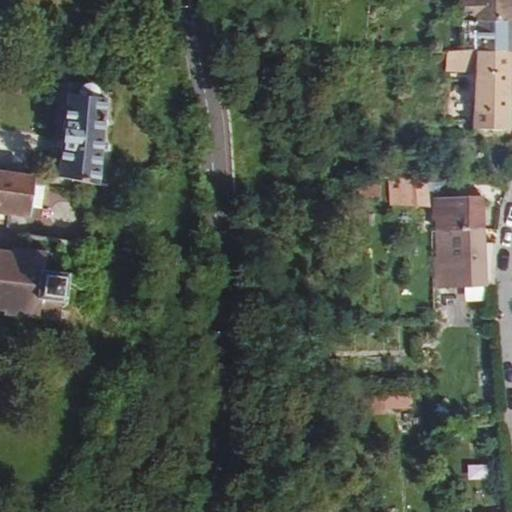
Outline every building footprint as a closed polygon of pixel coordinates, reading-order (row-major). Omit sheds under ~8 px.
[(458,0),(459,21),(460,21),(475,20),(476,20),(511,21),(510,0),(458,0)] [(511,21),(476,20),(475,20),(460,21),(461,50),(475,49),(475,51),(511,51),(511,21)] [(475,49),(461,50),(450,50),(446,51),(445,71),(475,71),(472,130),(509,130),(511,51),(475,51),(475,49)] [(79,91),(76,94),(64,93),(55,177),(94,186),(94,180),(85,179),(86,168),(96,169),(97,164),(87,163),(88,153),(98,153),(99,149),(89,148),(91,136),(100,138),(101,133),(91,131),(93,121),(102,122),(103,118),(93,117),(95,105),(105,106),(106,99),(96,98),(96,97),(86,96),(85,92),(82,90),(79,91)] [(0,211),(25,215),(26,207),(38,209),(41,185),(30,184),(31,176),(0,171),(0,211)] [(437,221),(437,231),(484,229),(482,196),(479,196),(479,189),(455,191),(453,190),(453,180),(404,178),(390,177),(391,207),(413,206),(413,192),(436,191),(434,221),(437,221)] [(379,200),(379,178),(359,178),(359,200),(379,200)] [(484,229),(437,231),(436,257),(435,257),(435,283),(445,283),(446,288),(464,287),(479,287),(486,286),(486,284),(494,283),(498,245),(484,244),(484,229)] [(500,230),(484,229),(484,244),(498,245),(500,230)] [(0,313),(30,319),(43,329),(53,330),(56,301),(59,302),(62,272),(38,269),(40,252),(6,248),(6,252),(0,251),(0,313)] [(479,298),(479,287),(464,287),(464,298),(479,298)] [(317,375),(316,337),(304,337),(306,375),(317,375)] [(280,382),(278,347),(271,348),(273,382),(280,382)] [(355,391),(357,412),(385,410),(385,407),(412,406),(411,388),(355,391)]
